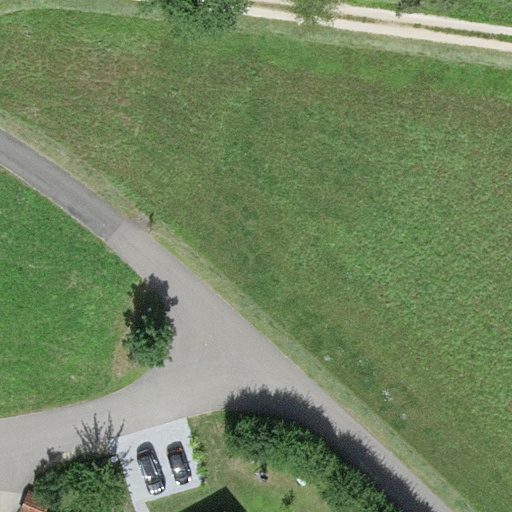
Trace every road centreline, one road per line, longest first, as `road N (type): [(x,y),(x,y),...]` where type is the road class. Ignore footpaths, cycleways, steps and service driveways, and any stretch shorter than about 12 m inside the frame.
road 1 (unclassified): [(0,160),(225,332),(407,511)]
road 2 (track): [(214,0),(511,40)]
road 3 (track): [(0,441),(118,424),(225,332)]
